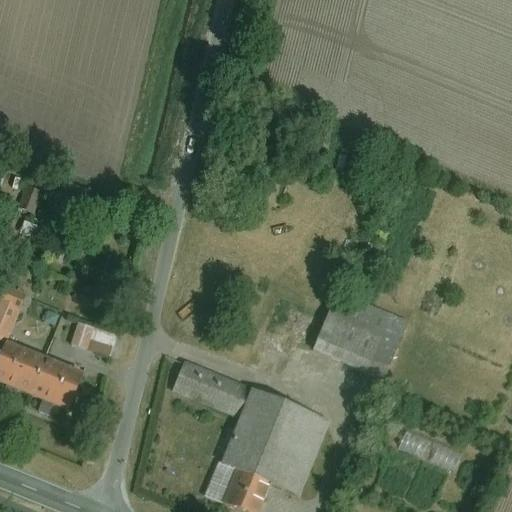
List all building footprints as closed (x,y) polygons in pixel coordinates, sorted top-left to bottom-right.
[(32,184),(26,206),(84,223),(93,192),(62,183),(59,192),(32,184)] [(103,275),(127,281),(132,261),(108,255),(103,275)] [(343,294),(318,351),(387,381),(412,324),(343,294)] [(0,295),(0,316),(22,325),(29,306),(0,295)] [(75,323),(69,348),(115,359),(121,335),(75,323)] [(0,369),(0,396),(77,425),(93,380),(7,349),(0,369)] [(241,421),(255,390),(188,361),(175,392),(241,421)] [(241,421),(224,462),(280,486),(303,497),(335,424),(255,390),(241,421)] [(411,428),(400,450),(457,477),(468,455),(411,428)] [(268,511),(280,486),(224,462),(208,498),(238,511),(268,511)]
